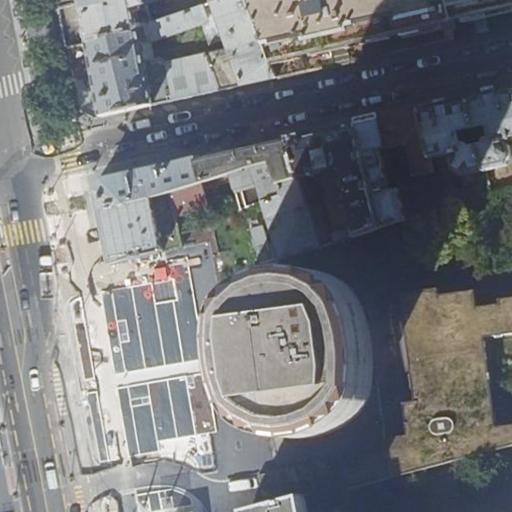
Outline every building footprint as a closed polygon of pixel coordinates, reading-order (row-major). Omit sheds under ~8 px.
[(59,0),(61,9),(87,0),(59,0)] [(198,6),(215,0),(87,0),(61,9),(65,27),(69,48),(153,22),(146,3),(155,0),(203,0),(197,2),(198,6)] [(179,13),(171,15),(153,22),(69,48),(75,79),(82,112),(94,119),(189,98),(277,78),(249,0),(215,0),(198,6),(179,13)] [(249,0),(277,78),(305,72),(368,58),(364,40),(374,38),(402,31),(404,36),(424,32),(442,28),(441,22),(453,20),(448,0),(249,0)] [(511,0),(448,0),(453,20),(480,14),(511,6),(511,0)] [(169,8),(171,15),(179,13),(176,5),(169,8)] [(511,87),(494,91),(470,97),(477,129),(491,126),(493,137),(491,138),(489,139),(488,141),(488,143),(481,145),(487,170),(499,168),(500,174),(508,172),(507,166),(509,165),(511,160),(511,145),(511,146),(511,144),(506,141),(511,139),(511,87)] [(446,102),(421,107),(433,158),(456,153),(452,158),(453,160),(450,160),(452,168),(455,169),(455,170),(465,175),(467,175),(468,181),(476,179),(475,173),(487,170),(481,145),(475,146),(474,144),(472,143),(470,142),(467,143),(464,132),(477,129),(470,97),(446,102)] [(412,147),(420,183),(438,179),(433,158),(421,107),(395,114),(382,116),(389,149),(399,146),(400,150),(412,147)] [(369,119),(358,122),(382,227),(414,217),(413,212),(408,214),(401,189),(392,191),(382,150),(389,149),(382,116),(369,119)] [(301,134),(288,137),(299,175),(281,182),(285,195),(265,202),(280,248),(271,250),(263,225),(254,227),(259,240),(267,264),(323,246),(302,180),(314,176),(316,178),(319,177),(324,176),(324,174),(325,173),(326,171),(336,169),(344,173),(346,181),(344,182),(354,227),(333,233),(336,242),(382,227),(358,122),(334,127),(333,127),(301,134)] [(238,148),(198,157),(203,181),(204,180),(231,172),(274,158),(281,182),(299,175),(288,137),(243,147),(238,148)] [(203,181),(198,157),(160,166),(154,167),(106,178),(97,191),(99,197),(101,210),(152,197),(203,181)] [(274,158),(231,172),(243,210),(247,208),(265,202),(285,195),(281,182),(274,158)] [(204,180),(203,181),(152,197),(101,210),(106,236),(112,264),(182,247),(179,232),(197,226),(195,219),(179,224),(178,216),(209,206),(204,180)] [(288,271),(268,277),(256,285),(249,291),(247,292),(248,293),(244,296),(238,304),(236,305),(237,308),(233,315),(232,319),(229,328),(234,362),(238,394),(243,404),(244,406),(245,406),(246,409),(251,414),(252,419),(255,418),(265,426),(266,429),(270,429),(283,434),(284,434),(284,437),(292,436),(304,437),(320,436),(333,431),(335,430),(341,429),(341,427),(348,422),(352,418),(357,418),(357,414),(365,403),(368,403),(367,399),(368,398),(372,389),(372,388),(373,387),(374,376),(365,311),(359,301),(352,293),(352,289),(348,289),(340,283),(338,281),(337,279),(334,279),(330,277),(320,274),(320,273),(317,273),(310,271),(288,271)] [(343,471),(341,456),(274,472),(259,476),(263,490),(267,507),(308,497),(333,490),(334,495),(511,447),(511,297),(499,299),(500,304),(477,307),(475,290),(440,295),(439,288),(401,294),(411,404),(398,406),(401,424),(403,438),(380,440),(381,453),(357,457),(358,469),(343,471)] [(311,511),(308,497),(267,507),(249,511),(311,511)]
